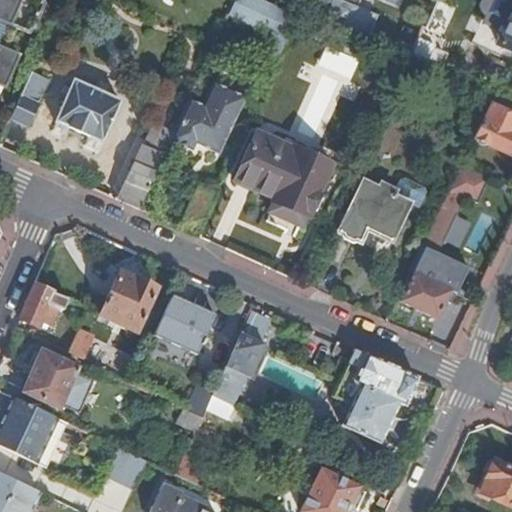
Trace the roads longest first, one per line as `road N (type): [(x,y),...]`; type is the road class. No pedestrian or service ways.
road 1 (residential): [(469,385),(48,197)]
road 2 (residential): [(469,385),(408,511)]
